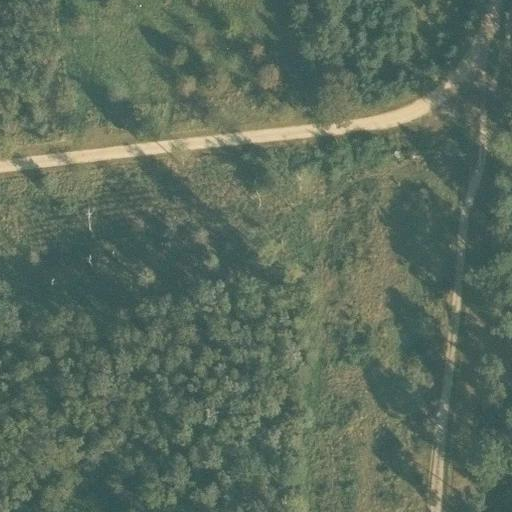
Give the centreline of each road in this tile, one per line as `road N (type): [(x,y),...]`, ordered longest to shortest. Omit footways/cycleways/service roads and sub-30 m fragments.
road 1 (track): [(0,167),(482,110)]
road 2 (track): [(445,511),(482,110)]
